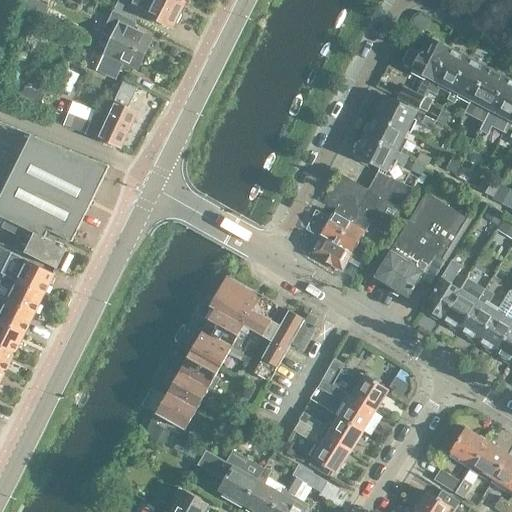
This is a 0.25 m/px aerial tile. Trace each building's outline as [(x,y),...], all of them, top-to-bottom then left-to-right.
[(121,0),(117,0),(112,11),(135,22),(138,16),(170,31),(174,24),(177,23),(181,16),(180,13),(184,5),(174,0),(134,0),(132,5),(121,0)] [(152,39),(132,29),(136,23),(135,22),(112,11),(101,34),(112,40),(144,55),(152,39)] [(425,96),(428,91),(449,49),(441,45),(440,41),(434,39),(431,40),(428,39),(419,55),(410,51),(403,64),(411,68),(409,72),(423,79),(415,93),(405,88),(400,98),(419,108),(425,96)] [(144,55),(112,40),(99,69),(110,74),(116,61),(136,71),(144,55)] [(447,92),(450,93),(468,59),(466,59),(466,55),(460,52),(457,53),(449,49),(428,91),(436,95),(440,88),(447,92)] [(457,97),(469,104),(487,69),(486,69),(486,65),(480,62),(477,64),(469,60),(468,59),(450,93),(450,94),(447,100),(454,104),(457,97)] [(470,104),(465,113),(484,123),(507,79),(505,78),(505,75),(499,72),(496,74),(488,69),(470,104)] [(511,81),(507,79),(484,123),(481,129),(488,133),(498,115),(509,121),(511,115),(511,81)] [(98,137),(121,149),(139,112),(130,107),(138,88),(124,81),(98,137)] [(378,105),(375,111),(376,114),(375,116),(408,132),(410,133),(417,121),(413,119),(417,112),(385,96),(381,105),(378,105)] [(425,96),(419,108),(426,112),(433,100),(425,96)] [(450,114),(443,110),(437,122),(444,126),(450,114)] [(68,113),(63,126),(86,134),(91,122),(68,113)] [(437,121),(426,115),(422,124),(432,129),(437,121)] [(511,115),(509,121),(503,132),(509,135),(511,133),(511,115)] [(366,133),(366,134),(401,152),(407,140),(404,139),(408,132),(375,116),(370,125),(368,125),(365,130),(366,133)] [(358,144),(355,150),(357,152),(356,155),(381,167),(378,171),(385,175),(387,171),(390,172),(396,162),(404,166),(408,157),(401,154),(401,152),(366,134),(361,144),(358,144)] [(421,153),(416,161),(427,167),(431,158),(421,153)] [(423,175),(427,167),(416,161),(412,170),(421,175),(423,175)] [(385,175),(378,172),(373,181),(368,190),(340,175),(324,202),(336,208),(337,207),(353,216),(350,221),(366,230),(367,229),(371,221),(379,208),(396,219),(406,200),(412,191),(385,175)] [(511,205),(511,187),(499,181),(491,195),(511,205)] [(408,298),(436,254),(446,260),(472,220),(428,193),(374,276),(408,298)] [(336,208),(311,252),(343,271),(352,254),(367,263),(376,248),(361,239),(366,230),(350,221),(353,216),(337,207),(336,208)] [(6,219),(2,228),(19,236),(12,250),(24,254),(25,252),(61,270),(69,254),(65,252),(67,249),(63,247),(63,245),(60,244),(60,245),(56,244),(60,236),(49,231),(45,238),(6,219)] [(1,274),(4,275),(44,295),(54,276),(11,254),(1,274)] [(454,261),(424,308),(432,313),(432,317),(438,320),(441,319),(442,320),(461,290),(460,289),(451,283),(462,266),(454,261)] [(0,297),(7,301),(34,315),(44,295),(4,275),(0,282),(0,297)] [(211,306),(216,309),(237,321),(245,307),(253,292),(227,278),(211,306)] [(461,290),(442,320),(450,324),(450,328),(456,332),(459,330),(460,331),(481,298),(486,290),(467,278),(460,289),(461,290)] [(481,298),(460,331),(466,334),(467,338),(473,342),(476,341),(478,342),(497,312),(496,311),(498,308),(490,303),(495,295),(486,289),(486,290),(481,298)] [(497,312),(478,342),(485,346),(485,349),(491,353),(494,352),(496,353),(511,326),(511,290),(510,292),(497,312)] [(276,305),(253,292),(245,307),(271,321),(272,319),(276,310),(277,309),(277,307),(277,306),(276,305)] [(0,297),(0,321),(25,334),(34,315),(0,297)] [(245,307),(237,321),(253,330),(273,342),(277,335),(281,327),(271,321),(245,307)] [(237,321),(216,309),(205,329),(232,345),(233,343),(243,348),(253,330),(237,321)] [(281,327),(277,335),(290,343),(303,320),(289,312),(281,327)] [(290,343),(290,344),(303,351),(315,327),(313,326),(317,319),(310,315),(306,321),(303,320),(290,343)] [(0,347),(14,354),(25,334),(0,321),(0,347)] [(511,326),(496,353),(503,357),(503,361),(509,365),(511,363),(511,326)] [(220,366),(232,345),(205,329),(192,351),(220,366)] [(290,343),(277,335),(273,342),(264,359),(278,366),(290,344),(290,343)] [(249,341),(243,351),(252,356),(257,346),(249,341)] [(0,370),(5,373),(14,354),(0,347),(0,370)] [(192,351),(181,371),(208,387),(212,389),(219,378),(215,375),(220,366),(192,351)] [(238,361),(247,365),(252,356),(243,351),(238,361)] [(335,360),(323,380),(375,412),(388,391),(364,376),(362,378),(351,372),(357,362),(352,359),(349,364),(337,357),(335,360)] [(197,407),(208,387),(181,371),(169,392),(197,407)] [(392,387),(407,391),(411,379),(396,374),(392,387)] [(347,403),(338,417),(363,432),(375,412),(323,380),(318,387),(347,403)] [(185,429),(197,407),(169,392),(157,413),(185,429)] [(363,432),(338,417),(331,428),(306,413),(301,421),(302,422),(350,452),(363,432)] [(338,473),(350,452),(302,422),(296,431),(320,446),(314,457),(317,459),(313,466),(334,479),(338,473)] [(472,466),(474,467),(488,442),(467,429),(452,453),(472,466)] [(472,466),(455,493),(464,498),(481,471),(494,479),(510,455),(488,442),(474,467),(472,466)] [(230,497),(243,505),(258,480),(265,468),(246,458),(232,450),(225,462),(205,451),(200,460),(201,461),(198,466),(224,481),(218,491),(226,495),(230,497)] [(494,479),(511,490),(511,456),(510,455),(494,479)] [(287,488),(286,487),(272,511),(305,511),(308,509),(309,505),(300,499),(309,485),(321,492),(327,482),(298,465),(292,475),(294,476),(287,488)] [(243,505),(254,511),(272,511),(286,487),(268,476),(271,471),(265,468),(258,480),(243,505)] [(435,480),(455,493),(461,483),(441,470),(435,480)] [(165,511),(204,511),(209,505),(181,489),(177,495),(172,491),(161,510),(165,511)] [(427,493),(415,511),(453,511),(460,502),(442,490),(437,499),(427,493)] [(499,497),(492,508),(498,511),(503,511),(509,503),(499,497)] [(511,511),(511,505),(509,503),(503,511),(511,511)]
